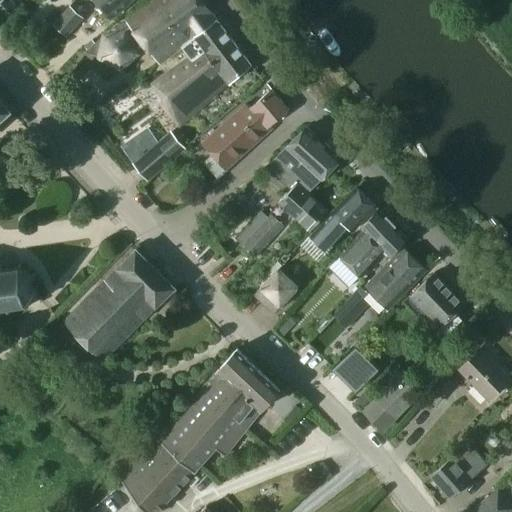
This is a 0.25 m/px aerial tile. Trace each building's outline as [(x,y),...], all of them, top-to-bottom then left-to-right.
[(97,0),(112,17),(132,0),(97,0)] [(178,126),(252,65),(202,0),(155,0),(152,2),(129,20),(133,26),(162,64),(184,47),(193,59),(166,78),(178,94),(162,106),(178,126)] [(67,37),(84,18),(70,6),(53,25),(67,37)] [(137,51),(121,32),(133,26),(129,20),(116,27),(85,54),(106,78),(137,51)] [(272,90),(251,109),(245,103),(202,141),(227,170),(274,128),(270,124),(287,108),(272,90)] [(0,121),(11,111),(0,98),(0,121)] [(277,155),(274,158),(299,182),(309,192),(311,190),(342,157),(326,143),(322,139),(307,126),(277,155)] [(132,163),(145,179),(182,148),(169,133),(132,163)] [(292,189),(281,202),(283,203),(311,229),(329,209),(309,192),(299,182),(292,189)] [(357,187),(334,210),(309,236),(324,250),(348,224),(354,229),(376,206),(357,187)] [(389,257),(408,238),(379,209),(362,228),(363,229),(338,255),(361,277),(377,261),(380,265),(389,257)] [(257,230),(243,245),(255,257),(284,226),(272,214),(257,230)] [(235,238),(243,245),(257,230),(250,222),(235,238)] [(404,245),(375,274),(364,286),(389,310),(404,294),(402,292),(426,268),(404,245)] [(103,361),(176,287),(136,249),(64,322),(103,361)] [(0,305),(6,304),(6,309),(10,308),(9,304),(24,302),(24,306),(28,306),(28,301),(33,293),(38,294),(39,291),(34,289),(32,277),(36,274),(35,271),(30,274),(21,267),(22,262),(19,261),(17,266),(3,268),(2,262),(0,262),(0,305)] [(273,314),(298,287),(279,269),(261,288),(253,296),(273,314)] [(455,311),(464,302),(434,271),(411,294),(448,331),(461,318),(455,311)] [(348,298),(332,315),(334,317),(346,328),(361,311),(348,298)] [(379,369),(356,346),(333,369),(356,392),(379,369)] [(459,368),(488,398),(488,399),(510,378),(481,347),(459,368)] [(110,467),(123,482),(144,508),(147,511),(158,511),(195,471),(216,447),(224,454),(282,389),(238,349),(159,439),(139,459),(128,449),(110,467)] [(384,432),(422,393),(397,369),(387,379),(390,382),(362,411),(384,432)] [(435,406),(452,386),(451,382),(443,373),(424,395),(435,406)] [(453,496),(487,465),(468,445),(434,476),(453,496)] [(511,511),(511,502),(500,489),(474,511),(511,511)]
